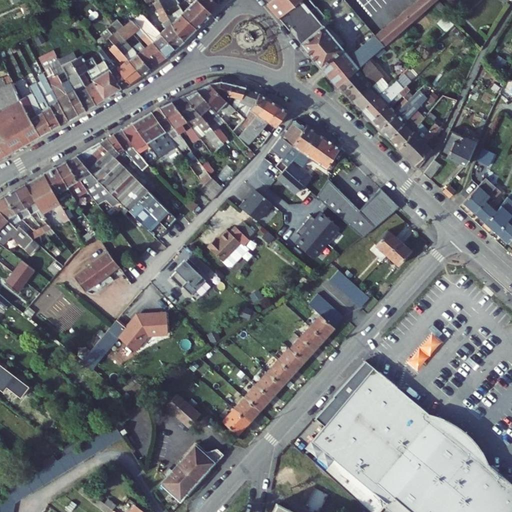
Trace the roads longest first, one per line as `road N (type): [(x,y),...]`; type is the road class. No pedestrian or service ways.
road 1 (residential): [(458,231),(262,449)]
road 2 (tertiary): [(458,231),(326,110),(285,83)]
road 3 (tertiary): [(165,80),(0,175)]
road 4 (tertiary): [(285,83),(224,64),(165,80)]
